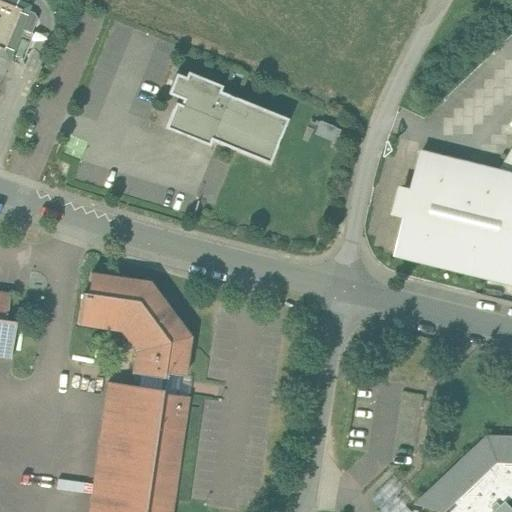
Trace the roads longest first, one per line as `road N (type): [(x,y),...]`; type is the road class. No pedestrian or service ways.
road 1 (unclassified): [(16,194),(349,290)]
road 2 (residential): [(349,290),(372,151),(390,97),(442,0)]
road 3 (unknown): [(122,228),(186,33),(269,61)]
road 4 (unclassified): [(302,511),(312,501),(349,290)]
road 5 (unclassified): [(16,194),(87,15)]
road 6 (unclassified): [(349,290),(511,328)]
